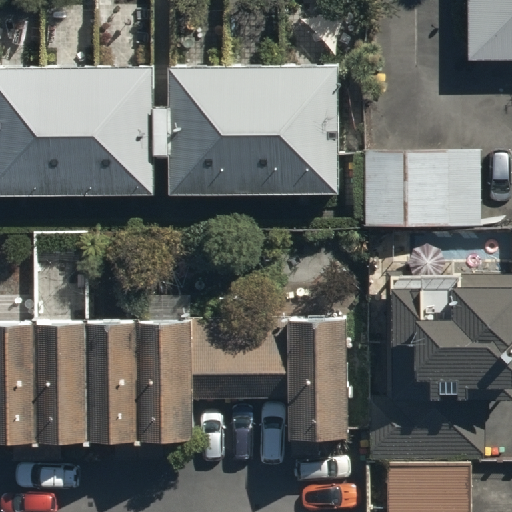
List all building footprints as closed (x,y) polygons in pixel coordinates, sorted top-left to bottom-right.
[(511,0),(458,0),(458,62),(511,61),(511,0)] [(336,60),(161,61),(162,186),(337,185),(336,60)] [(145,61),(0,61),(0,185),(146,185),(145,61)] [(474,152),(367,153),(368,218),(474,217),(474,152)] [(511,381),(511,236),(511,271),(384,272),(384,382),(511,381)] [(189,370),(280,369),(280,433),(346,433),(346,315),(0,316),(0,435),(189,435),(189,370)] [(485,394),(372,394),(372,453),(484,453),(485,394)] [(375,511),(466,511),(466,461),(375,461),(375,511)]
